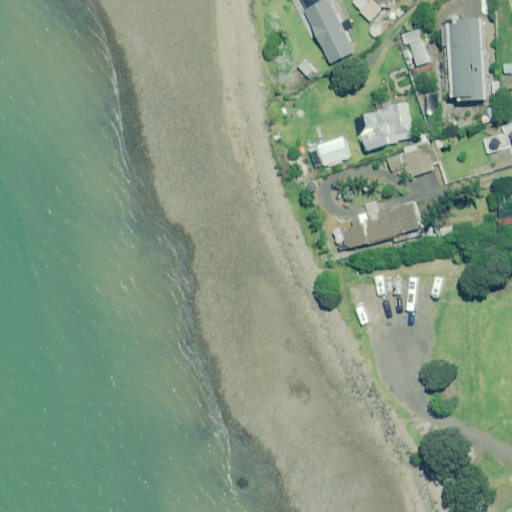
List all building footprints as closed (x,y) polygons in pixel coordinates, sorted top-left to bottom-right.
[(357,51),(329,0),(327,0),(304,11),(332,64),(357,51)] [(353,0),(352,2),(373,21),(392,0),(353,0)] [(485,21),(449,23),(451,60),(455,60),(458,101),(491,99),(485,21)] [(430,62),(421,29),(404,34),(407,44),(411,43),(418,66),(430,62)] [(317,73),(306,59),(298,66),(310,79),(317,73)] [(511,62),(503,63),(503,74),(511,74),(511,62)] [(415,137),(409,102),(385,106),(366,110),(369,129),(365,129),(369,149),(395,144),(394,141),(415,137)] [(330,168),(334,166),(354,157),(345,136),(309,152),(317,170),(329,165),(330,168)] [(409,172),(413,171),(415,176),(435,169),(433,164),(440,162),(434,144),(407,153),(403,155),(409,172)] [(358,194),(350,184),(339,193),(347,203),(358,194)] [(361,215),(363,224),(342,230),(348,249),(421,228),(414,202),(379,212),(381,219),(374,221),(371,212),(361,215)] [(511,202),(497,205),(500,226),(511,223),(511,202)] [(442,226),(429,230),(432,241),(446,237),(442,226)]
